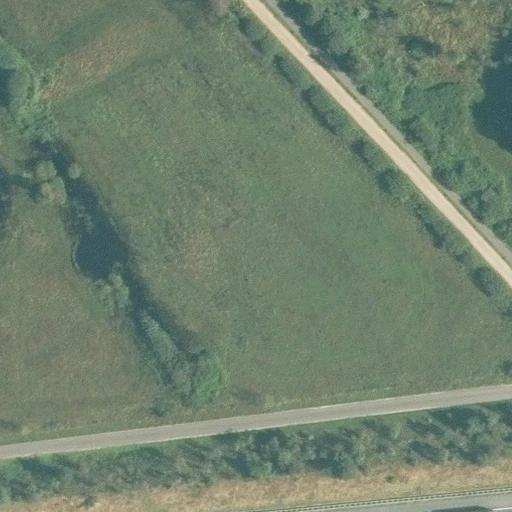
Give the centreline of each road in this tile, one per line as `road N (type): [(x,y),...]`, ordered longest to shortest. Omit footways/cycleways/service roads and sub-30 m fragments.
road 1 (unclassified): [(0,453),(511,390)]
road 2 (track): [(511,285),(245,0)]
